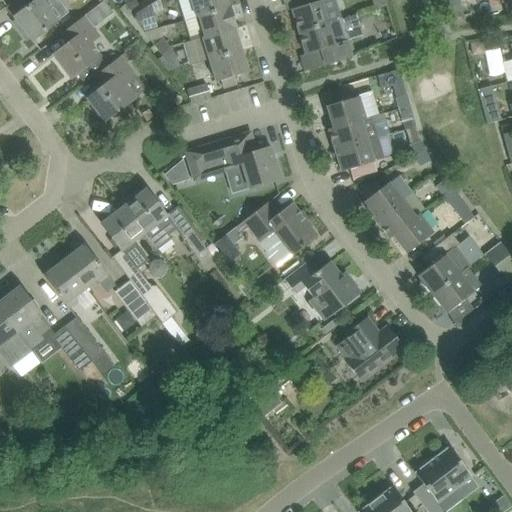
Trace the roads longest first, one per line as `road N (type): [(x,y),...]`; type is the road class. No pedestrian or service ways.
road 1 (residential): [(511,314),(466,354),(435,342),(340,203),(260,0)]
road 2 (residential): [(511,488),(445,398),(427,399),(267,511)]
